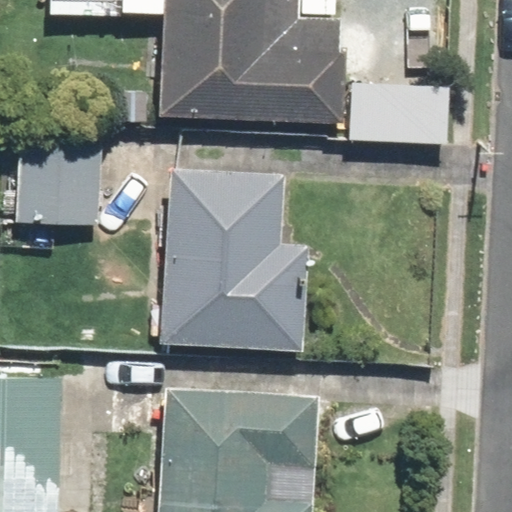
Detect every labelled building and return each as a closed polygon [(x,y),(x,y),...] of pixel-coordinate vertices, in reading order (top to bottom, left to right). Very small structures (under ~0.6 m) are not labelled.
[(51,0),(157,4),(152,113),(337,121),(341,14),(293,12),(293,0),(51,0)] [(95,229),(101,139),(12,133),(7,223),(95,229)] [(275,169),(160,164),(153,344),(298,349),(302,243),(273,242),(275,169)] [(0,511),(54,511),(60,382),(0,379),(0,511)] [(154,388),(149,511),(306,511),(308,494),(262,492),(264,466),(309,468),(311,394),(154,388)]
